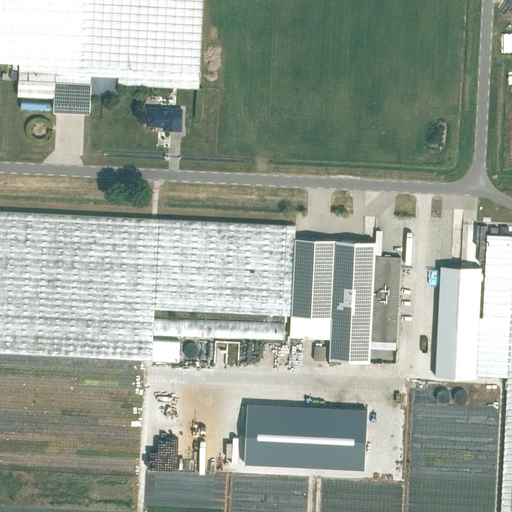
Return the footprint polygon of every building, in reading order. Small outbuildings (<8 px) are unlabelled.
[(0,0),(0,62),(19,64),(18,96),(54,97),(55,74),(92,76),(104,77),(103,94),(117,95),(117,84),(199,88),(203,0),(0,0)] [(92,76),(55,74),(54,97),(54,112),(89,113),(90,93),(103,94),(104,77),(92,76)] [(181,131),(182,110),(148,108),(147,125),(164,126),(164,130),(181,131)] [(0,210),(0,352),(152,360),(179,361),(180,341),(153,340),(154,308),(283,315),(291,315),(295,237),(295,225),(286,224),(0,210)] [(483,317),(479,317),(478,330),(509,332),(500,511),(511,511),(511,235),(508,235),(487,234),(485,273),(483,317)] [(291,315),(290,336),(330,338),(329,359),(370,361),(371,340),(371,336),(396,337),(396,342),(397,342),(401,257),(375,256),(363,255),(364,241),(363,241),(295,237),(291,315)] [(440,265),(435,376),(476,378),(478,330),(479,317),(481,267),(461,266),(451,265),(440,265)] [(315,359),(325,359),(325,345),(315,345),(315,359)] [(367,409),(248,403),(245,463),(364,468),(367,409)]
